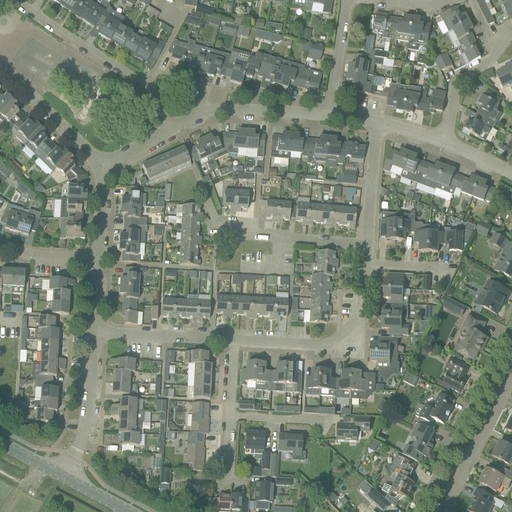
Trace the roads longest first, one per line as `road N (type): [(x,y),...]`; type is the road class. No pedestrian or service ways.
road 1 (unclassified): [(173,126),(146,85),(16,0)]
road 2 (residential): [(365,267),(363,314),(335,342),(233,343)]
road 3 (residential): [(366,245),(224,237),(211,209)]
road 4 (residential): [(330,115),(204,110),(173,126)]
road 5 (residential): [(63,478),(87,423),(94,333)]
road 6 (residential): [(445,511),(511,380)]
road 7 (residential): [(103,164),(0,66)]
road 8 (residential): [(233,343),(94,333)]
road 9 (residential): [(375,122),(366,245)]
